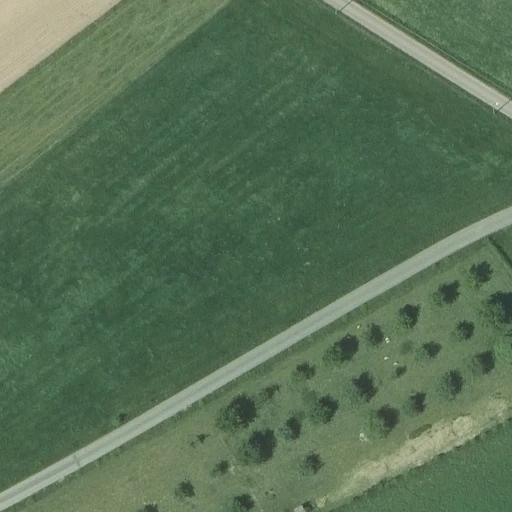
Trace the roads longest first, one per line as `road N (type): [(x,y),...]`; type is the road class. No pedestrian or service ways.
road 1 (unclassified): [(0,506),(421,263),(511,219)]
road 2 (unclassified): [(332,0),(511,115)]
